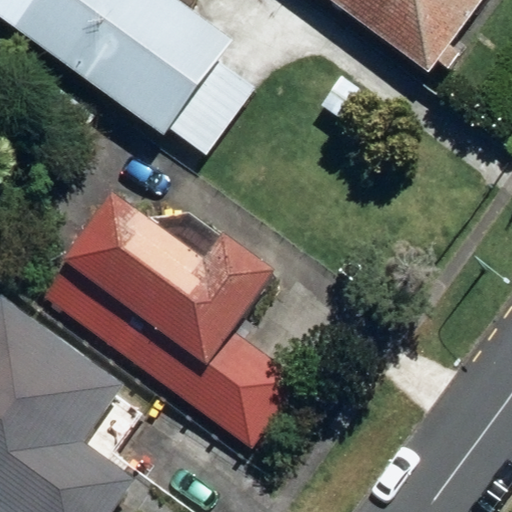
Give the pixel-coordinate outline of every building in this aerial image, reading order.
[(0,0),(0,25),(167,148),(174,138),(209,164),(273,77),(167,0),(0,0)] [(315,0),(431,84),(492,0),(315,0)] [(0,42),(0,105),(73,162),(103,123),(0,42)] [(118,208),(46,306),(253,457),(303,389),(239,342),(279,288),(227,249),(208,274),(118,208)] [(3,313),(0,317),(0,511),(126,511),(139,494),(88,458),(129,401),(3,313)]
